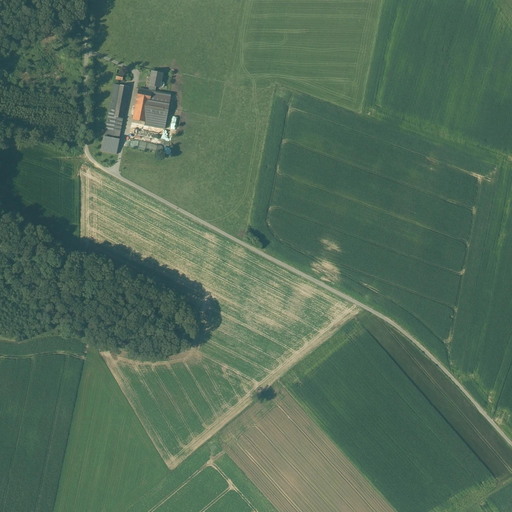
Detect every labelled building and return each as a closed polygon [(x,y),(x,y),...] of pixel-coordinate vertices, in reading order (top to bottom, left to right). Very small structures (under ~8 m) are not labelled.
[(162,73),(151,71),(149,85),(149,86),(156,87),(159,87),(160,81),(162,73)] [(128,87),(114,84),(104,137),(119,139),(128,87)] [(148,91),(138,89),(132,119),(146,122),(147,114),(166,118),(170,95),(155,92),(148,91)] [(166,118),(147,114),(146,122),(145,126),(164,129),(166,118)] [(138,134),(137,139),(156,143),(157,133),(132,128),(131,133),(138,134)] [(119,139),(104,137),(101,152),(116,155),(119,139)]
